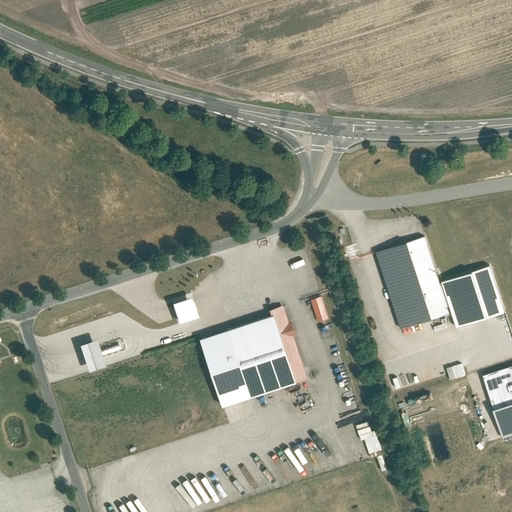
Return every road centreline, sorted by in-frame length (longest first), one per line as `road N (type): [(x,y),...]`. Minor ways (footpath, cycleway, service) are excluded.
road 1 (unknown): [(273,227),(334,385),(334,420),(87,509)]
road 2 (residential): [(313,189),(273,227),(23,308)]
road 3 (secondary): [(265,115),(93,68),(0,26)]
road 4 (unknown): [(365,204),(396,336),(511,346)]
road 5 (residential): [(23,308),(88,511)]
road 6 (residential): [(511,183),(377,205),(340,202),(313,189)]
road 7 (secondary): [(511,123),(332,124)]
